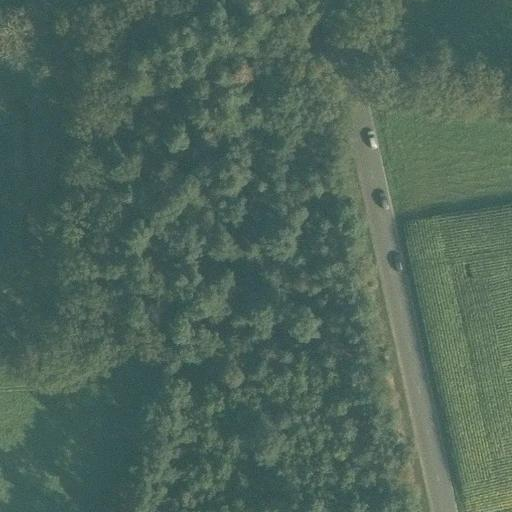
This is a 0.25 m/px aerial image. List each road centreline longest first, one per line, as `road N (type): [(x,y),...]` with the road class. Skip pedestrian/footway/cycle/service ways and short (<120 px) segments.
road 1 (unclassified): [(327,0),(444,511)]
road 2 (track): [(162,511),(277,136),(308,87),(346,67)]
